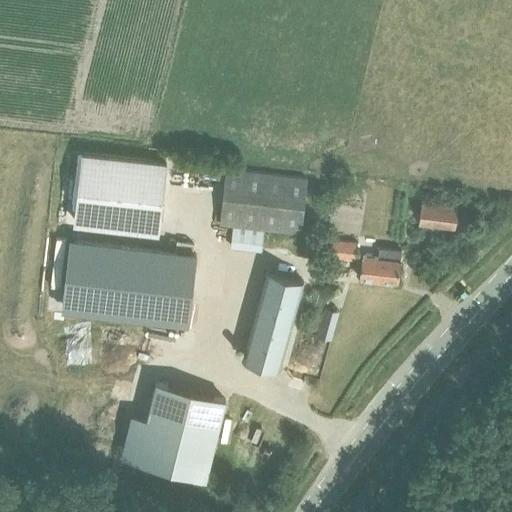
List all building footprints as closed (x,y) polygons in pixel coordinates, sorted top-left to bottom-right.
[(79,216),(78,224),(158,234),(167,162),(157,161),(87,153),(79,216)] [(206,169),(205,179),(223,181),(224,172),(206,169)] [(263,251),(266,231),(302,235),(309,180),(229,170),(222,226),(234,227),(232,247),(263,251)] [(459,230),(462,207),(425,203),(423,226),(459,230)] [(330,256),(355,259),(357,241),(333,238),(330,256)] [(66,312),(190,326),(198,256),(74,242),(66,312)] [(401,284),(405,250),(384,248),(383,258),(366,256),(363,280),(401,284)] [(281,370),(304,283),(268,273),(244,361),(281,370)] [(317,334),(332,338),(340,310),(326,305),(317,334)] [(156,382),(136,461),(206,479),(226,399),(156,382)]
